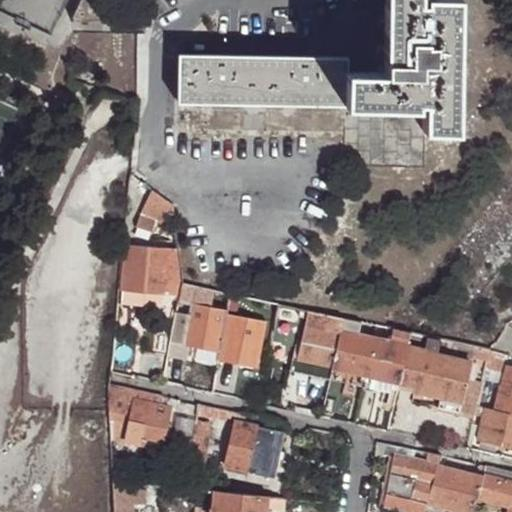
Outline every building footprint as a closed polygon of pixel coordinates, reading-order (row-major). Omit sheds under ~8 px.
[(381,0),(380,68),(359,67),(360,86),(344,87),(344,101),(414,103),(416,96),(420,97),(419,124),(424,125),(454,126),(456,0),(381,0)] [(253,100),(254,53),(176,52),(175,98),(253,100)] [(253,100),(344,101),(344,87),(344,68),(344,55),(254,53),(253,100)] [(360,86),(359,67),(344,68),(344,87),(360,86)] [(171,204),(150,189),(134,225),(151,230),(155,219),(173,225),(171,204)] [(155,219),(151,230),(175,238),(173,225),(155,219)] [(176,247),(134,244),(126,243),(121,304),(177,306),(180,283),(176,247)] [(214,289),(180,283),(177,306),(168,356),(185,359),(189,344),(219,351),(226,312),(226,309),(211,305),(214,289)] [(343,317),(308,310),(305,322),(296,359),(327,366),(331,367),(343,317)] [(265,319),(226,312),(219,351),(217,359),(256,366),(265,319)] [(511,313),(500,333),(511,339),(511,313)] [(359,320),(343,317),(331,367),(365,375),(373,337),(356,333),(359,320)] [(392,328),(389,340),(405,344),(406,343),(409,331),(392,328)] [(424,334),(409,331),(406,343),(421,346),(424,334)] [(511,339),(500,333),(491,349),(502,352),(508,354),(511,339)] [(441,338),(424,334),(421,346),(414,385),(413,389),(439,395),(460,400),(465,378),(468,360),(437,354),(441,338)] [(373,337),(365,375),(398,381),(405,344),(389,340),(373,337)] [(470,344),(441,338),(437,354),(468,360),(470,344)] [(406,343),(405,344),(398,381),(414,385),(421,346),(406,343)] [(491,349),(488,348),(481,379),(495,383),(502,352),(491,349)] [(327,366),(296,359),(291,358),(289,369),(325,377),(327,366)] [(500,384),(494,410),(511,413),(511,367),(506,366),(502,384),(500,384)] [(365,375),(331,367),(329,378),(362,385),(365,375)] [(398,381),(365,375),(362,385),(396,393),(398,381)] [(478,381),(465,378),(460,400),(458,409),(471,413),(478,381)] [(109,388),(109,398),(133,403),(134,399),(142,400),(144,391),(110,383),(109,388)] [(142,400),(160,404),(162,395),(144,391),(142,400)] [(460,400),(439,395),(437,406),(457,411),(458,409),(460,400)] [(134,399),(133,403),(125,440),(160,447),(170,406),(160,404),(142,400),(134,399)] [(485,407),(475,405),(472,416),(482,419),(485,407)] [(511,413),(494,410),(485,407),(482,419),(478,440),(511,447),(511,413)] [(196,419),(191,460),(203,462),(208,420),(196,419)] [(274,477),(284,432),(235,422),(226,465),(274,477)] [(470,427),(465,448),(470,449),(475,428),(470,427)] [(419,462),(438,466),(441,456),(422,452),(419,462)] [(387,494),(428,503),(438,466),(419,462),(393,456),(387,494)] [(451,509),(463,511),(471,511),(474,505),(477,496),(483,476),(438,466),(428,503),(451,509)] [(511,511),(511,471),(485,466),(483,476),(477,496),(483,498),(511,505),(509,511),(511,511)] [(112,471),(112,478),(122,479),(122,472),(112,471)] [(112,478),(113,501),(127,500),(127,480),(122,479),(112,478)] [(215,490),(212,511),(266,511),(266,509),(284,511),(285,499),(254,495),(228,492),(215,490)] [(410,511),(425,511),(428,503),(387,494),(385,506),(410,511)] [(480,507),(497,511),(509,511),(511,505),(483,498),(480,507)] [(113,501),(113,511),(132,511),(133,500),(127,500),(113,501)]
